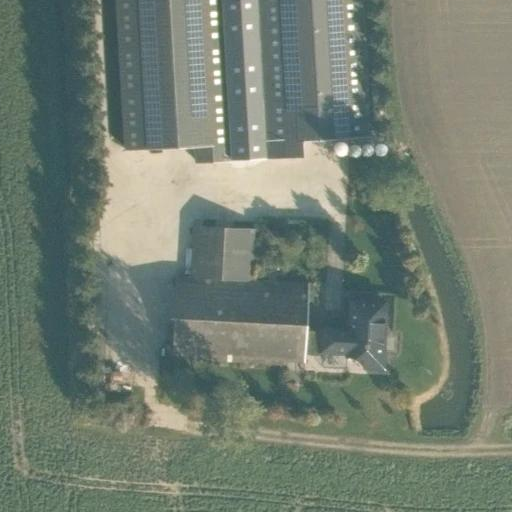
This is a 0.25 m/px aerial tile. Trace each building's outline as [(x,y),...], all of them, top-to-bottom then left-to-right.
[(195,145),(196,162),(228,160),(218,0),(116,0),(126,149),(195,145)] [(258,0),(218,0),(228,160),(268,158),(258,0)] [(258,0),(268,158),(300,156),(299,139),(368,135),(360,0),(258,0)] [(511,0),(403,0),(412,133),(497,128),(499,144),(511,143),(511,0)] [(171,357),(287,363),(287,360),(304,361),(304,353),(322,354),(322,367),(346,368),(346,356),(363,357),(363,368),(384,370),(385,352),(382,352),(384,301),(350,299),(348,329),(322,328),(322,331),(306,330),(308,283),(251,280),(253,235),(193,232),(192,232),(190,276),(175,276),(171,357)]
